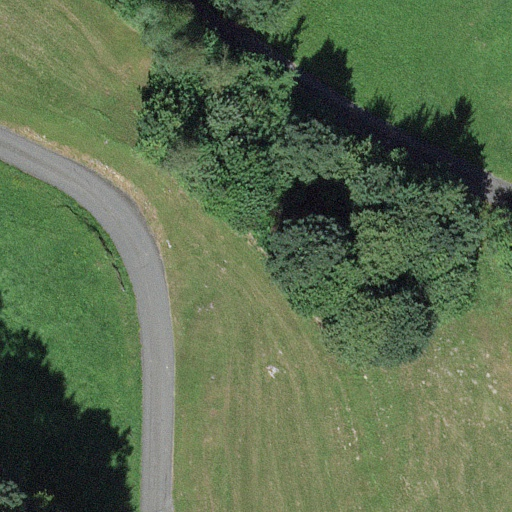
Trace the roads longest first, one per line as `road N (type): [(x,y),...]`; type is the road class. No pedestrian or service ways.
road 1 (track): [(163,511),(165,416),(150,278),(116,213),(0,145)]
road 2 (track): [(169,0),(402,149),(511,206)]
